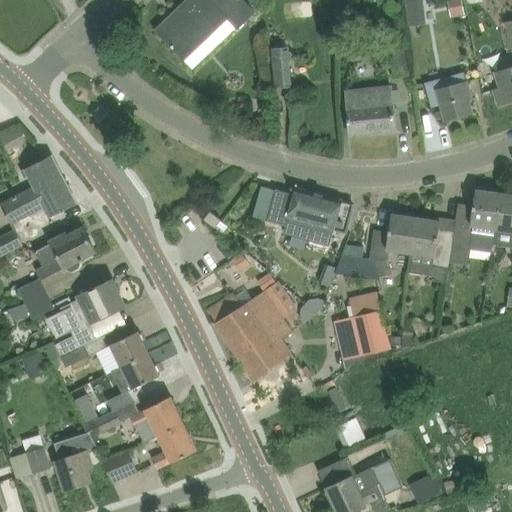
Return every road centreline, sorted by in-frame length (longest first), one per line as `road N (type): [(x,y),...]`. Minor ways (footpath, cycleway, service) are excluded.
road 1 (residential): [(70,35),(118,82),(243,153),(286,164),(421,170),(511,146)]
road 2 (tertiary): [(258,468),(149,249),(70,137),(21,84)]
road 3 (residential): [(123,511),(258,468)]
